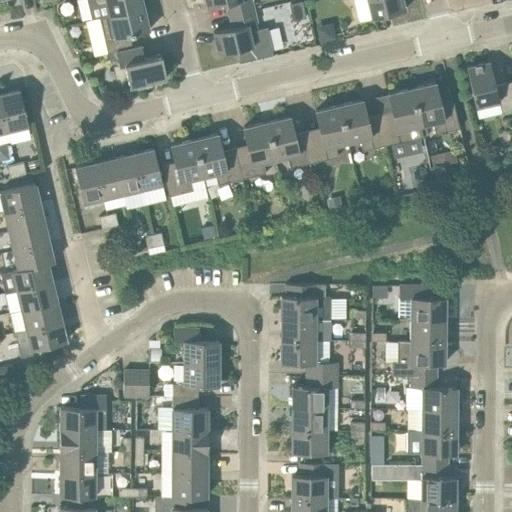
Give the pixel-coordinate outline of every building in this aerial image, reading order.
[(105,0),(109,16),(144,8),(141,0),(105,0)] [(229,16),(254,10),(251,0),(205,0),(208,9),(226,4),(229,16)] [(353,0),(359,21),(371,18),(405,10),(402,0),(353,0)] [(289,4),(292,20),(305,17),(301,1),(289,4)] [(144,8),(109,16),(99,18),(107,53),(115,51),(132,47),(129,35),(149,30),(144,8)] [(258,31),(254,10),(229,16),(232,28),(213,32),(218,54),(237,50),(240,62),(239,63),(239,64),(274,56),(273,55),(272,55),(266,29),(258,31)] [(141,45),(132,47),(115,51),(117,60),(119,65),(124,64),(130,87),(131,92),(152,87),(151,82),(166,78),(161,54),(144,58),(141,45)] [(117,60),(115,51),(107,53),(110,62),(117,60)] [(511,110),(511,107),(506,83),(495,86),(490,62),(467,68),(476,107),(499,101),(502,113),(511,110)] [(435,83),(411,88),(420,125),(432,123),(435,134),(459,128),(453,104),(440,107),(435,83)] [(420,125),(411,88),(388,94),(392,111),(379,114),(387,145),(390,144),(393,158),(422,151),(419,138),(423,137),(420,125)] [(0,94),(0,98),(7,130),(28,125),(19,90),(0,94)] [(387,145),(379,114),(366,117),(362,100),(339,105),(348,143),(360,140),(362,151),(387,145)] [(348,143),(339,105),(316,111),(320,128),(307,131),(314,162),(338,157),(336,145),(348,143)] [(314,162),(307,131),(293,134),(289,117),(266,122),(275,159),(287,157),(290,168),(314,162)] [(275,159),(266,122),(243,128),(247,145),(234,148),(242,179),(266,174),(263,162),(275,159)] [(242,179),(234,148),(221,151),(217,134),(194,139),(203,176),(215,174),(218,185),(242,179)] [(203,176),(194,139),(171,145),(175,162),(161,165),(169,196),(193,191),(191,179),(203,176)] [(154,149),(133,153),(142,189),(162,184),(154,149)] [(142,189),(133,153),(114,158),(122,193),(142,189)] [(122,193),(114,158),(94,163),(103,198),(122,193)] [(39,159),(27,162),(29,172),(41,169),(39,159)] [(23,162),(15,164),(18,176),(26,175),(23,162)] [(103,198),(94,163),(74,167),(83,203),(103,198)] [(18,176),(15,164),(7,166),(10,178),(18,176)] [(0,191),(0,195),(4,211),(39,203),(34,183),(0,191)] [(338,196),(326,199),(328,210),(341,207),(338,196)] [(39,203),(4,211),(8,231),(44,222),(39,203)] [(107,215),(110,227),(118,225),(115,213),(107,215)] [(110,227),(107,215),(99,217),(102,229),(110,227)] [(44,222),(8,231),(13,250),(48,242),(44,222)] [(212,226),(201,228),(204,239),(215,237),(212,226)] [(153,234),(157,253),(165,251),(161,232),(153,234)] [(157,253),(153,234),(144,236),(147,249),(148,255),(157,253)] [(48,242),(13,250),(18,270),(47,263),(53,262),(48,242)] [(47,263),(18,270),(12,272),(16,291),(52,282),(47,263)] [(52,282),(16,291),(21,310),(57,302),(52,282)] [(280,296),(280,318),(329,318),(329,296),(324,296),(324,284),(285,284),(285,296),(280,296)] [(410,319),(444,320),(444,297),(425,297),(425,285),(399,285),(398,298),(398,319),(410,319)] [(57,302),(21,310),(9,313),(14,333),(61,321),(57,302)] [(329,318),(280,318),(280,340),(314,340),(329,340),(329,318)] [(410,342),(444,343),(444,320),(410,319),(410,342)] [(61,321),(14,333),(20,357),(33,354),(32,349),(66,341),(61,321)] [(183,362),(218,363),(218,340),(198,340),(198,328),(172,328),(172,341),(183,341),(183,362)] [(351,333),(351,340),(365,341),(365,333),(351,333)] [(314,340),(280,340),(280,363),(304,363),(304,374),(338,375),(338,363),(314,363),(314,340)] [(365,341),(351,340),(351,348),(365,349),(365,341)] [(410,375),(435,375),(436,364),(444,364),(444,343),(410,342),(397,342),(397,363),(391,363),(391,375),(410,375)] [(150,361),(160,361),(159,349),(149,349),(150,361)] [(172,396),(197,396),(197,385),(217,385),(218,363),(183,362),(182,384),(172,384),(172,396)] [(123,396),(135,396),(136,370),(123,370),(123,396)] [(136,370),(135,396),(148,396),(148,370),(136,370)] [(338,375),(304,374),(304,386),(291,385),(291,408),(326,408),(326,387),(337,387),(338,375)] [(421,409),(455,409),(455,387),(435,387),(435,375),(410,375),(410,388),(421,388),(421,409)] [(376,387),(375,396),(384,396),(384,387),(376,387)] [(59,429),(94,429),(105,430),(105,395),(80,395),(80,407),(59,407),(59,429)] [(171,430),(207,430),(207,408),(197,408),(197,396),(172,396),(171,430)] [(326,408),(291,408),(291,430),(326,430),(326,408)] [(421,431),(455,431),(455,409),(421,409),(421,431)] [(384,430),(384,422),(370,422),(370,430),(384,430)] [(94,429),(59,429),(59,451),(94,451),(94,429)] [(207,430),(171,430),(171,452),(207,452),(207,430)] [(326,430),(291,430),(291,452),(325,453),(326,430)] [(422,465),(447,465),(447,454),(455,454),(455,431),(421,431),(407,430),(407,453),(422,453),(422,465)] [(122,451),(130,451),(131,437),(123,437),(122,451)] [(135,451),(143,451),(143,438),(135,438),(135,451)] [(94,451),(59,451),(59,452),(59,472),(94,472),(94,451)] [(130,451),(122,451),(122,465),(130,466),(130,451)] [(143,451),(135,451),(135,466),(143,466),(143,451)] [(383,464),(383,452),(370,451),(370,464),(383,464)] [(171,473),(206,474),(206,453),(207,453),(207,452),(171,452),(171,473)] [(291,475),(291,497),(325,498),(325,475),(325,464),(299,463),(299,475),(291,475)] [(421,499),(455,499),(455,477),(447,477),(447,465),(422,465),(422,476),(421,476),(421,499)] [(94,472),(59,472),(59,495),(67,495),(93,495),(94,495),(94,472)] [(171,496),(198,496),(206,496),(206,474),(171,473),(171,496)] [(132,496),(132,488),(118,488),(118,496),(132,496)] [(132,488),(132,496),(146,496),(146,488),(132,488)] [(93,495),(67,495),(67,506),(59,506),(58,511),(94,511),(94,507),(93,507),(93,495)] [(153,511),(206,511),(206,508),(198,507),(198,496),(171,496),(154,496),(153,511)] [(325,511),(325,498),(291,497),(290,511),(325,511)] [(404,511),(454,511),(455,499),(421,499),(405,499),(404,511)]
